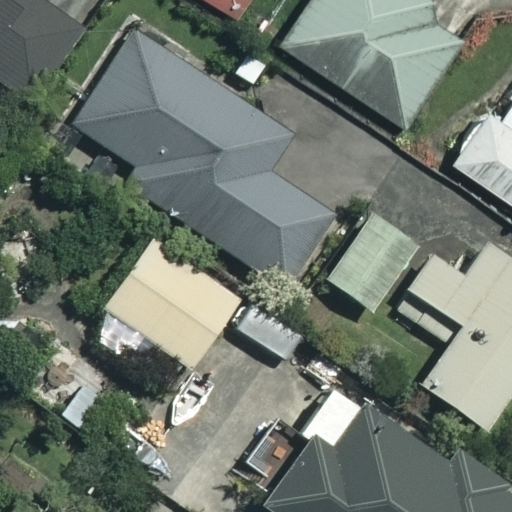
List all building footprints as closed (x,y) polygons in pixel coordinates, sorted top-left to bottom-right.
[(0,0),(0,88),(12,96),(78,0),(0,0)] [(459,27),(419,0),(292,0),(270,34),(397,119),(459,27)] [(287,138),(126,27),(64,117),(133,164),(122,179),(279,288),(328,217),(263,172),(287,138)] [(511,80),(494,105),(483,98),(447,148),(511,193),(511,80)] [(410,244),(362,212),(319,277),(366,309),(410,244)] [(228,298),(139,236),(94,301),(183,362),(228,298)] [(511,377),(511,264),(475,239),(452,272),(422,251),(385,305),(439,342),(412,380),(479,426),(511,377)] [(243,300),(225,327),(273,361),(292,335),(243,300)] [(107,381),(62,340),(19,387),(64,428),(107,381)] [(433,454),(353,399),(321,447),(299,432),(252,501),(267,511),(511,511),(511,494),(439,445),(433,454)]
